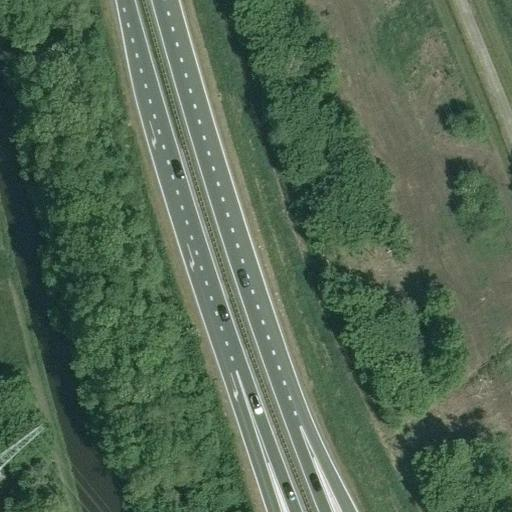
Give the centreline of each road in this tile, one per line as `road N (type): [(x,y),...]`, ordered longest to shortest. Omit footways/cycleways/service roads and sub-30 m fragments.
road 1 (trunk): [(292,425),(236,272),(155,0)]
road 2 (trunk): [(127,0),(242,369)]
road 3 (trunk): [(242,369),(296,511)]
road 4 (trunk): [(242,369),(276,511)]
